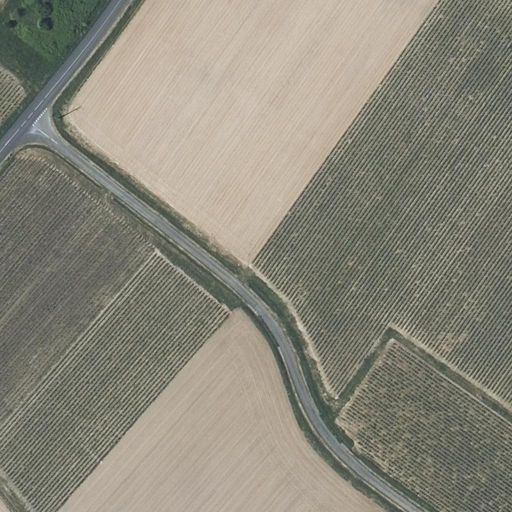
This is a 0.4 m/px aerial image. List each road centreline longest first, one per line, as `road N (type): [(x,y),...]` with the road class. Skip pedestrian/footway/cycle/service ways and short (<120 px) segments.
road 1 (unclassified): [(25,121),(234,284),(285,348),(327,439),(414,511)]
road 2 (secondary): [(119,0),(25,121)]
